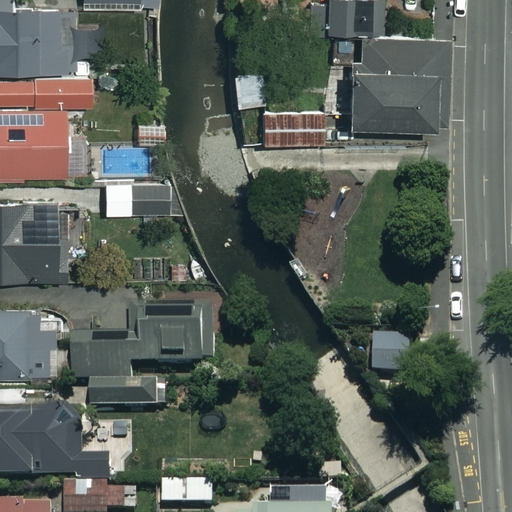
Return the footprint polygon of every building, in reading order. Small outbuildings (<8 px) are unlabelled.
[(0,0),(0,74),(67,72),(66,48),(60,49),(59,12),(13,14),(12,0),(0,0)] [(137,0),(83,0),(84,10),(138,9),(137,0)] [(327,0),(328,36),(383,36),(383,0),(327,0)] [(446,40),(332,40),(332,66),(349,66),(349,131),(445,131),(453,131),(453,40),(446,40)] [(262,68),(233,69),(235,107),(263,106),(262,68)] [(0,184),(63,182),(62,176),(74,176),(73,145),(66,146),(65,109),(89,108),(88,78),(0,80),(0,184)] [(325,112),(262,114),(263,147),(326,145),(325,112)] [(163,125),(138,125),(138,146),(163,145),(163,125)] [(168,215),(167,184),(105,186),(106,216),(168,215)] [(0,282),(71,281),(71,211),(54,212),(54,204),(0,204),(0,282)] [(151,388),(136,388),(136,368),(214,367),(213,306),(129,307),(129,289),(91,290),(91,339),(73,339),(73,382),(90,382),(90,409),(151,409),(151,388)] [(0,378),(57,378),(56,319),(39,319),(39,312),(0,312),(0,378)] [(430,338),(375,340),(377,378),(432,376),(430,338)] [(78,420),(63,420),(63,412),(0,413),(0,480),(80,478),(78,420)] [(158,448),(140,449),(141,481),(159,480),(158,448)] [(106,511),(107,511),(139,511),(138,491),(106,492),(106,482),(67,483),(67,511),(106,511)] [(214,482),(161,483),(162,507),(214,506),(214,482)] [(335,511),(336,509),(330,509),(330,491),(291,492),(291,511),(335,511)] [(0,502),(0,511),(51,511),(52,508),(27,509),(27,502),(0,502)]
